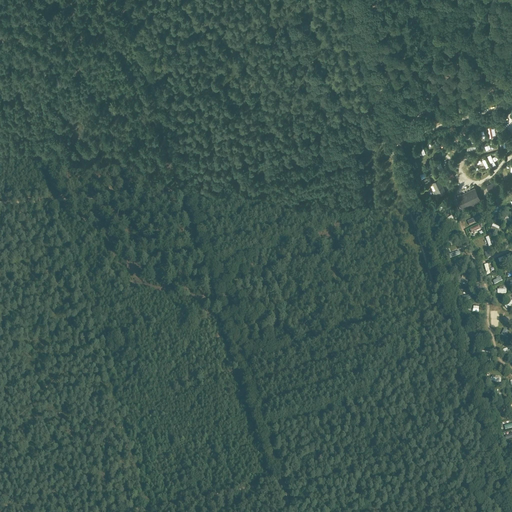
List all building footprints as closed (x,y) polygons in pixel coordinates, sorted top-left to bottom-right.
[(490,155),(487,156),(492,167),(496,165),(490,155)] [(442,165),(447,175),(446,176),(448,180),(454,177),(448,162),(442,165)] [(439,180),(432,183),(438,195),(445,192),(439,180)] [(499,188),(495,181),(486,186),(489,193),(499,188)] [(474,189),(456,198),(463,210),(480,202),(474,189)]
